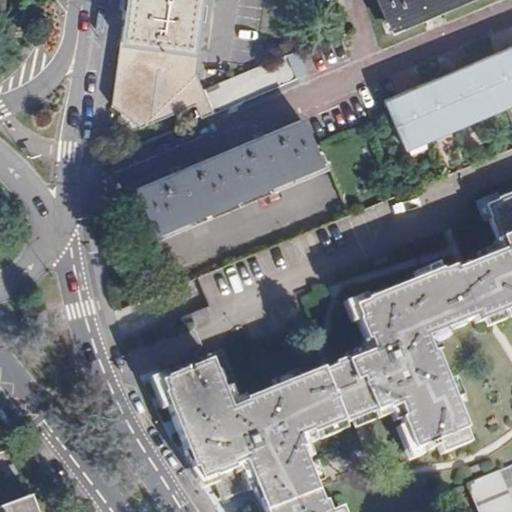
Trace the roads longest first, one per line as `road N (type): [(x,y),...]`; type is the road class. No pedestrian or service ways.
road 1 (secondary): [(179,511),(108,388),(58,231)]
road 2 (tertiary): [(58,231),(79,40)]
road 3 (secondary): [(0,361),(112,511)]
